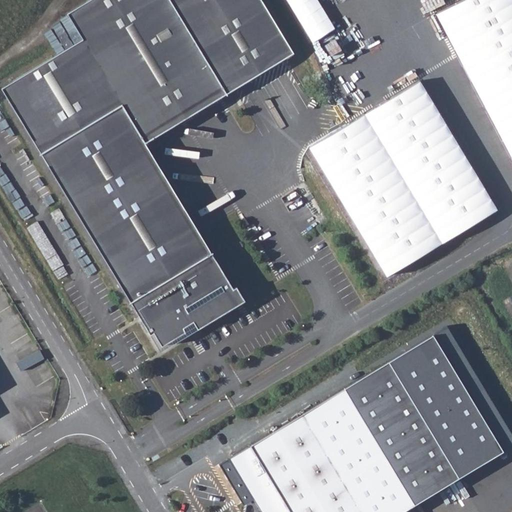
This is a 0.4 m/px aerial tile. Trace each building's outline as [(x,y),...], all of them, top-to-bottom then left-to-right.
[(296,58),(260,0),(93,0),(67,16),(83,42),(2,90),(151,336),(155,334),(165,351),(189,336),(187,332),(197,327),(199,330),(243,304),(147,148),(296,58)] [(289,0),(311,41),(335,29),(319,0),(289,0)] [(511,0),(460,0),(437,12),(511,154),(511,0)] [(336,127),(313,141),(390,270),(497,206),(420,77),(336,127)] [(394,511),(457,474),(387,357),(229,451),(253,490),(249,492),(254,499),(261,511),(394,511)] [(253,490),(229,451),(226,453),(249,492),(253,490)]
